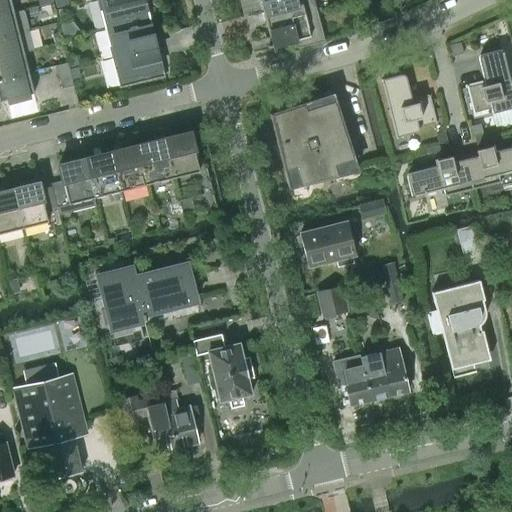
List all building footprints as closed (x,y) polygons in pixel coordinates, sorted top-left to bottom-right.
[(0,0),(0,16),(13,13),(9,0),(0,0)] [(97,0),(104,29),(149,17),(144,0),(97,0)] [(263,0),(260,1),(266,23),(316,10),(315,8),(313,0),(263,0)] [(316,10),(266,23),(271,46),(295,40),(297,48),(324,41),(316,13),(321,11),(320,7),(315,8),(316,10)] [(23,11),(13,13),(0,16),(0,37),(28,31),(23,11)] [(149,17),(104,29),(111,58),(154,47),(151,36),(154,36),(149,17)] [(32,50),(28,31),(0,37),(0,58),(23,53),(32,50)] [(450,57),(463,54),(460,42),(448,45),(450,57)] [(154,47),(111,58),(118,88),(164,76),(159,57),(157,58),(154,47)] [(501,50),(482,54),(480,55),(479,56),(478,57),(478,59),(484,83),(466,87),(472,113),(491,108),(492,113),(511,107),(511,92),(502,52),(501,53),(501,50)] [(0,79),(28,72),(23,53),(0,58),(0,79)] [(67,63),(55,66),(61,89),(73,86),(67,63)] [(28,72),(0,79),(0,101),(6,100),(7,104),(30,99),(29,94),(33,93),(28,72)] [(411,101),(405,78),(405,77),(404,76),(402,75),(401,75),(400,75),(381,80),(382,83),(381,83),(395,137),(419,131),(417,127),(435,122),(429,97),(411,101)] [(305,102),(295,106),(294,107),(269,115),(283,170),(293,167),(300,184),(337,175),(334,165),(352,159),(333,101),(308,109),(305,102)] [(189,131),(163,138),(173,178),(199,171),(189,131)] [(483,143),(497,140),(496,132),(481,135),(483,143)] [(173,178),(163,138),(137,145),(147,184),(173,178)] [(137,145),(127,147),(110,151),(120,191),(147,184),(137,145)] [(477,156),(464,159),(472,189),(500,182),(498,175),(511,170),(511,147),(492,152),(491,146),(475,150),(477,156)] [(120,191),(110,151),(83,158),(84,163),(93,198),(120,191)] [(437,166),(410,173),(408,173),(407,174),(407,175),(406,176),(406,177),(411,196),(414,195),(414,196),(442,188),(444,196),(472,189),(464,159),(452,162),(450,156),(435,160),(437,166)] [(93,198),(84,163),(83,158),(58,164),(62,181),(50,184),(56,210),(58,215),(95,205),(93,198)] [(56,210),(50,184),(38,187),(37,182),(12,188),(22,228),(47,222),(45,212),(56,210)] [(0,233),(22,228),(12,188),(0,191),(0,233)] [(194,211),(191,198),(179,201),(182,214),(194,211)] [(361,217),(385,211),(382,199),(358,205),(361,217)] [(345,222),(300,234),(308,266),(335,259),(337,267),(353,263),(351,255),(353,254),(345,222)] [(475,225),(456,230),(462,253),(481,248),(475,225)] [(393,263),(381,265),(383,273),(394,270),(393,263)] [(186,264),(133,277),(142,314),(144,314),(155,311),(154,308),(176,301),(177,305),(195,301),(186,264)] [(96,276),(109,325),(129,320),(130,324),(145,321),(144,314),(142,314),(133,277),(131,268),(96,276)] [(391,305),(406,301),(399,269),(394,270),(383,273),(391,305)] [(370,287),(366,273),(358,275),(361,289),(370,287)] [(479,328),(479,325),(480,324),(481,322),(482,321),(483,319),(484,318),(485,316),(485,314),(485,312),(484,310),(482,300),(483,300),(478,280),(431,292),(435,309),(427,312),(426,310),(425,310),(432,337),(433,337),(433,335),(441,333),(451,369),(489,360),(482,330),(479,328)] [(16,281),(8,283),(11,293),(18,291),(16,281)] [(317,293),(322,316),(346,311),(340,287),(317,293)] [(345,297),(349,315),(360,313),(356,295),(345,297)] [(60,324),(66,349),(89,344),(83,318),(60,324)] [(207,352),(219,401),(228,399),(230,408),(243,405),(241,396),(250,394),(238,343),(219,348),(216,336),(192,342),(196,355),(207,352)] [(397,347),(377,352),(388,395),(407,391),(397,347)] [(377,352),(359,356),(369,400),(388,395),(377,352)] [(358,355),(332,362),(338,384),(344,383),(349,405),(369,400),(359,356),(358,356),(358,355)] [(85,434),(71,376),(58,379),(54,363),(22,371),(25,387),(13,390),(27,448),(41,444),(49,478),(80,470),(72,437),(85,434)] [(174,390),(164,393),(166,402),(175,400),(176,400),(174,390)] [(136,397),(119,401),(125,424),(141,420),(140,417),(147,416),(156,452),(176,448),(166,402),(163,403),(161,396),(137,401),(136,397)] [(175,400),(166,402),(176,448),(197,443),(191,418),(198,416),(195,406),(189,408),(188,406),(178,408),(175,400)] [(13,476),(5,442),(0,443),(0,481),(12,479),(11,476),(13,476)]
